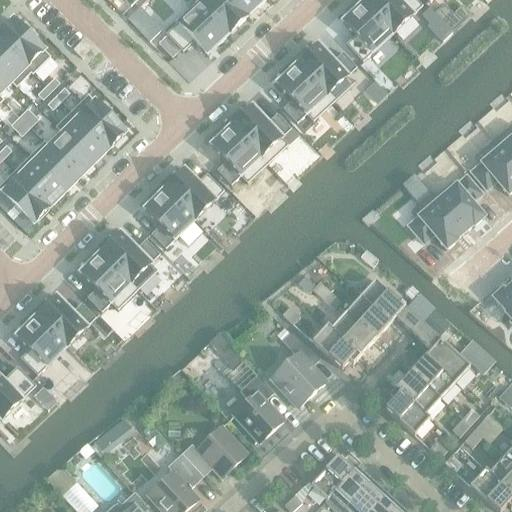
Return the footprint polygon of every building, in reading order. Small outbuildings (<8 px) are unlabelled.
[(138,0),(127,0),(125,3),(130,9),(131,9),(139,1),(138,0)] [(204,0),(198,6),(228,38),(248,19),(230,0),(204,0)] [(230,0),(248,19),(257,10),(267,0),(230,0)] [(368,0),(363,5),(392,37),(409,21),(422,9),(414,0),(368,0)] [(363,5),(343,24),(355,38),(346,47),(350,51),(362,65),(373,54),(392,37),(363,5)] [(198,6),(166,37),(167,38),(171,43),(180,53),(182,54),(185,52),(194,44),(206,56),(207,57),(228,38),(198,6)] [(140,9),(128,21),(149,44),(162,32),(140,9)] [(13,23),(0,35),(0,43),(31,75),(30,76),(32,77),(50,60),(49,59),(32,42),(35,38),(30,32),(27,29),(23,32),(21,31),(13,23)] [(167,38),(159,45),(172,60),(180,53),(171,43),(167,38)] [(83,42),(73,52),(81,60),(86,55),(91,50),(83,42)] [(0,43),(0,72),(12,84),(11,85),(12,86),(16,90),(30,76),(31,75),(0,43)] [(318,48),(297,67),(333,105),(345,94),(353,86),(347,79),(350,76),(356,70),(347,61),(343,55),(335,62),(333,64),(328,58),(318,48)] [(289,75),(277,86),(287,96),(292,102),(282,111),(296,126),(302,121),(306,117),(312,123),(313,124),(333,105),(297,67),(289,75)] [(0,72),(0,95),(4,91),(11,85),(12,84),(0,72)] [(52,83),(46,89),(51,95),(60,86),(54,81),(52,83)] [(375,84),(364,93),(377,106),(387,97),(375,84)] [(41,94),(37,98),(43,103),(47,99),(51,95),(46,89),(41,94)] [(64,91),(55,99),(61,105),(66,100),(70,96),(64,91)] [(88,98),(71,115),(108,152),(125,135),(117,127),(88,98)] [(55,99),(47,108),(53,113),(58,108),(61,105),(55,99)] [(237,120),(231,126),(232,127),(231,129),(267,167),(277,158),(287,148),(282,142),(281,141),(290,132),(277,117),(270,123),(267,126),(252,109),(243,118),(241,116),(237,120)] [(26,112),(19,120),(24,126),(33,117),(31,115),(29,113),(27,111),(26,112)] [(71,115),(56,130),(59,134),(62,137),(63,136),(93,166),(108,152),(71,115)] [(33,117),(24,126),(30,131),(38,123),(36,120),(35,119),(33,117)] [(19,120),(10,129),(13,131),(14,132),(16,134),(24,126),(19,120)] [(24,126),(16,134),(18,136),(22,140),(25,136),(30,131),(24,126)] [(511,126),(494,143),(511,164),(511,126)] [(231,129),(211,148),(226,164),(219,171),(216,173),(228,186),(230,188),(236,182),(240,179),(241,180),(247,186),(267,167),(231,129)] [(50,149),(49,150),(79,181),(81,178),(93,166),(63,136),(62,137),(57,142),(50,149)] [(481,166),(471,175),(486,193),(496,184),(508,198),(511,194),(511,164),(494,143),(475,159),(481,166)] [(35,153),(29,159),(64,195),(71,189),(79,181),(49,150),(50,149),(49,149),(44,144),(35,153)] [(1,153),(0,154),(0,159),(3,162),(10,155),(12,154),(6,148),(1,153)] [(19,169),(15,174),(50,209),(64,195),(29,159),(19,169)] [(184,173),(164,192),(195,223),(212,205),(224,194),(207,177),(197,186),(194,182),(184,173)] [(10,178),(0,188),(0,192),(33,226),(34,225),(50,209),(15,174),(10,178)] [(435,200),(434,200),(464,235),(473,228),(473,229),(484,220),(471,205),(481,197),(466,179),(456,188),(453,184),(435,200)] [(0,192),(0,209),(14,224),(24,234),(33,226),(0,192)] [(164,192),(144,212),(149,217),(160,228),(150,237),(165,252),(166,251),(195,223),(164,192)] [(418,220),(408,229),(424,247),(434,238),(446,253),(457,243),(456,243),(464,235),(434,200),(435,200),(432,196),(412,213),(418,220)] [(120,236),(100,255),(137,293),(157,274),(155,272),(150,267),(158,259),(160,257),(149,247),(145,243),(136,252),(120,236)] [(100,255),(81,275),(96,291),(87,300),(92,305),(101,315),(106,310),(111,306),(112,307),(118,313),(137,293),(100,255)] [(305,279),(298,286),(303,291),(309,296),(312,292),(315,289),(311,284),(305,279)] [(375,283),(360,299),(389,326),(395,320),(413,336),(422,326),(405,311),(375,283)] [(312,292),(323,302),(330,294),(319,284),(315,289),(312,292)] [(502,292),(492,301),(493,302),(506,315),(511,321),(509,323),(511,326),(511,287),(510,285),(508,287),(510,289),(505,294),(502,292)] [(411,290),(405,296),(412,302),(418,295),(411,290)] [(341,304),(330,294),(323,302),(334,312),(341,304)] [(407,309),(405,311),(422,326),(434,313),(436,311),(419,296),(417,298),(407,309)] [(56,299),(36,319),(66,350),(96,321),(92,317),(81,306),(79,309),(72,315),(70,313),(56,299)] [(360,299),(345,315),(375,342),(389,326),(360,299)] [(493,302),(484,310),(497,323),(506,315),(493,302)] [(293,327),(299,319),(289,309),(282,317),(293,327)] [(434,313),(422,326),(434,337),(436,335),(446,324),(434,313)] [(345,315),(331,331),(360,358),(375,342),(345,315)] [(36,319),(16,339),(30,352),(20,361),(37,378),(43,373),(66,350),(36,319)] [(431,352),(425,359),(454,386),(469,369),(434,337),(422,326),(413,336),(431,352)] [(331,331),(327,327),(312,344),(341,371),(349,363),(353,367),(360,358),(331,331)] [(284,330),(276,338),(283,345),(284,345),(291,338),(284,330)] [(219,336),(209,345),(218,355),(228,346),(221,339),(219,336)] [(291,338),(284,345),(296,358),(271,381),(298,410),(326,384),(307,364),(314,357),(292,337),(291,338)] [(495,364),(472,343),(460,356),(483,377),(495,364)] [(425,359),(410,375),(440,402),(454,386),(425,359)] [(0,421),(1,423),(36,388),(17,369),(3,383),(0,380),(0,421)] [(410,375),(396,391),(425,418),(426,417),(440,402),(410,375)] [(257,377),(240,393),(248,402),(233,416),(256,442),(253,444),(254,445),(260,440),(265,440),(283,424),(264,403),(273,395),(257,377)] [(430,421),(426,417),(425,418),(396,391),(388,399),(392,402),(384,411),(414,438),(430,421)] [(471,411),(461,422),(469,429),(479,418),(471,411)] [(124,421),(115,428),(125,441),(134,435),(124,421)] [(459,439),(469,429),(461,422),(452,432),(459,439)] [(481,440),(491,429),(484,422),(474,433),(481,440)] [(152,425),(142,433),(146,438),(144,440),(152,449),(154,447),(159,452),(168,443),(152,425)] [(169,428),(168,438),(179,439),(180,429),(169,428)] [(199,474),(207,466),(221,481),(247,457),(222,429),(197,453),(192,447),(182,456),(199,474)] [(474,433),(464,444),(471,451),(481,440),(474,433)] [(104,458),(111,453),(100,439),(94,445),(104,458)] [(440,461),(447,453),(436,444),(429,451),(440,461)] [(79,453),(86,461),(94,454),(87,446),(79,453)] [(511,449),(503,460),(511,467),(511,449)] [(182,456),(167,469),(172,475),(147,498),(159,511),(187,511),(199,501),(190,492),(194,487),(190,482),(199,474),(182,456)] [(455,475),(462,467),(451,458),(444,465),(455,475)] [(307,492),(322,506),(356,470),(348,462),(344,466),(337,459),(307,492)] [(511,467),(503,460),(489,475),(511,496),(511,467)] [(61,467),(47,480),(62,497),(77,484),(61,467)] [(322,506),(328,511),(344,511),(371,483),(356,470),(322,506)] [(511,511),(511,509),(511,496),(489,475),(485,471),(469,488),(495,511),(502,511),(507,507),(511,511)] [(344,511),(372,511),(386,497),(371,483),(344,511)] [(110,511),(139,511),(145,507),(134,496),(119,510),(116,507),(110,511)] [(400,511),(401,511),(386,497),(372,511),(400,511)] [(294,511),(301,505),(295,498),(284,507),(288,511),(294,511)]
